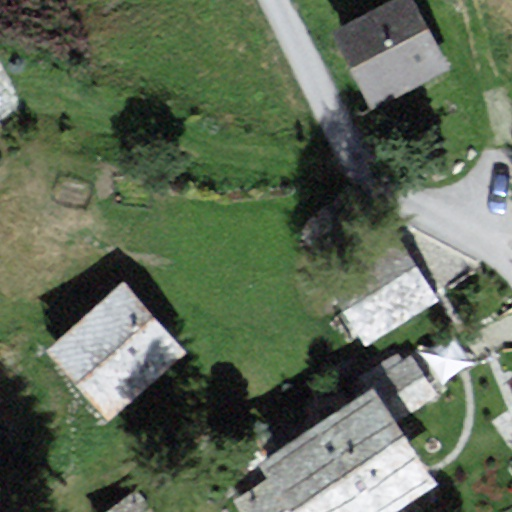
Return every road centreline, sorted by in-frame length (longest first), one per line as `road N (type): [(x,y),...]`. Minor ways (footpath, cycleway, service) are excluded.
road 1 (track): [(272,0),(358,162),(511,265)]
road 2 (track): [(466,0),(499,112),(500,143),(471,235)]
